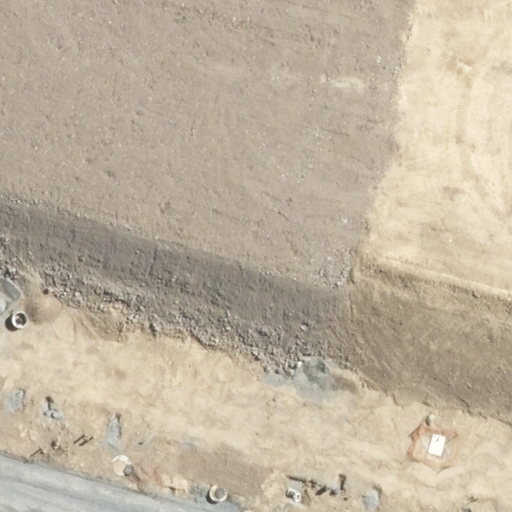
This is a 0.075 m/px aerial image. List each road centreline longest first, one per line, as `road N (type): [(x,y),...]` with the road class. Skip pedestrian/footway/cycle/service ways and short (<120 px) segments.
road 1 (residential): [(217,511),(319,133)]
road 2 (residential): [(0,49),(319,133)]
road 3 (residential): [(319,133),(511,181)]
road 4 (residential): [(319,133),(352,0)]
